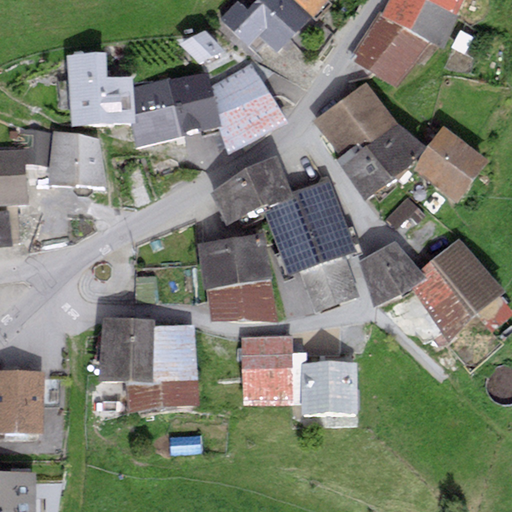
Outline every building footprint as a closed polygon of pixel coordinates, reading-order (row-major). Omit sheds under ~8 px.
[(237,1),(219,19),(249,48),(259,38),(275,54),(310,19),(290,0),(257,0),(247,11),(237,1)] [(294,0),(313,17),(328,0),(294,0)] [(463,0),(389,0),(382,14),(440,48),(443,50),(458,15),(457,15),(463,0)] [(440,48),(382,14),(380,13),(349,60),(396,88),(418,62),(424,66),(440,48)] [(473,38),(460,30),(450,48),(463,56),(473,38)] [(204,31),(179,44),(198,64),(224,51),(204,31)] [(105,52),(66,55),(70,127),(130,124),(135,124),(133,88),(132,78),(107,79),(105,52)] [(249,64),(211,87),(220,127),(221,132),(225,149),(227,154),(288,123),(249,64)] [(206,74),(133,88),(135,124),(130,124),(135,149),(220,127),(211,87),(206,74)] [(366,83),(313,122),(341,157),(356,145),(360,149),(398,124),(366,83)] [(356,145),(341,157),(337,160),(365,200),(395,180),(425,147),(398,124),(360,149),(356,145)] [(488,162),(443,127),(414,170),(457,204),(488,162)] [(23,149),(24,164),(48,166),(51,135),(18,132),(18,150),(23,149)] [(99,141),(53,132),(49,185),(107,188),(99,141)] [(225,149),(221,132),(213,135),(218,152),(225,149)] [(0,206),(17,205),(27,205),(24,164),(23,149),(18,150),(0,150),(0,206)] [(245,168),(210,193),(225,226),(262,211),(294,198),(292,193),(275,155),(245,168)] [(294,198),(262,211),(288,276),(300,272),(344,256),(356,252),(328,179),(292,193),(294,198)] [(407,198),(386,220),(396,230),(409,217),(418,208),(407,198)] [(0,247),(12,246),(11,244),(19,244),(17,205),(0,206),(0,247)] [(426,216),(418,208),(409,217),(417,225),(426,216)] [(264,233),(196,244),(203,289),(206,288),(269,278),(271,278),(264,233)] [(504,291),(459,239),(420,271),(427,280),(411,289),(448,343),(504,291)] [(393,241),(357,262),(373,307),(411,289),(427,280),(420,271),(393,241)] [(344,256),(300,272),(313,312),(359,298),(344,256)] [(269,278),(206,288),(211,322),(278,322),(269,278)] [(155,321),(101,318),(99,383),(124,382),(197,381),(193,326),(155,326),(155,321)] [(291,337),(240,338),(242,407),(292,406),(292,405),(291,353),(291,337)] [(358,363),(306,364),(306,353),(291,353),(292,405),(302,405),(302,416),(359,415),(358,363)] [(43,372),(0,372),(0,434),(43,435),(43,372)] [(199,407),(197,381),(124,382),(129,412),(199,407)] [(35,511),(35,473),(0,473),(0,511),(35,511)]
